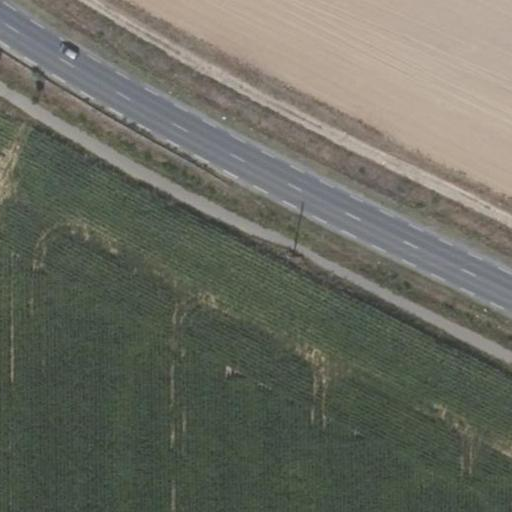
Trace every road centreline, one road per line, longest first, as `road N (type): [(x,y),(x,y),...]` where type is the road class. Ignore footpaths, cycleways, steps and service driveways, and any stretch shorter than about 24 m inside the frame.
road 1 (secondary): [(511,292),(169,123),(0,22)]
road 2 (track): [(83,0),(254,97),(511,225)]
